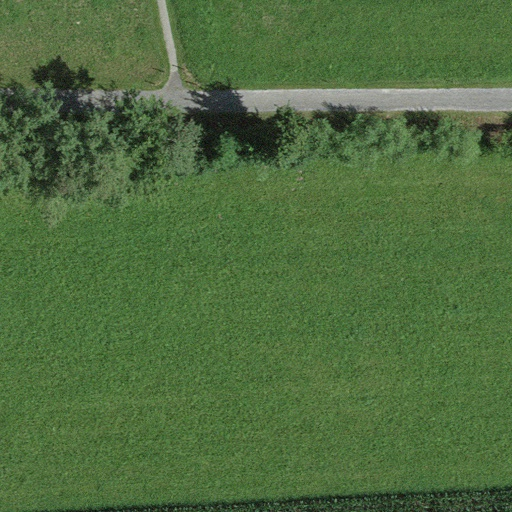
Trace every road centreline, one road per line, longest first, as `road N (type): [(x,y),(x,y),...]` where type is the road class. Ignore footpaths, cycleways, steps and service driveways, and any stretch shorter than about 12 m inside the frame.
road 1 (track): [(181,103),(511,101)]
road 2 (track): [(0,105),(181,103)]
